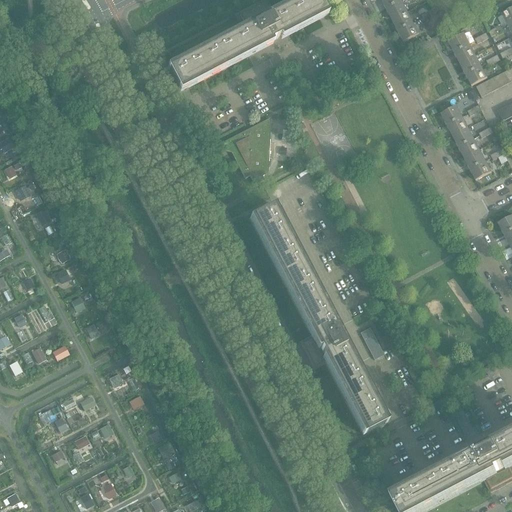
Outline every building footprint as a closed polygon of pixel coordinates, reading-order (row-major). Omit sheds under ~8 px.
[(178,92),(327,14),(319,0),(298,0),(272,14),(267,4),(243,16),(248,27),(167,69),(168,71),(178,92)] [(402,3),(400,0),(380,0),(386,11),(402,3)] [(407,13),(402,3),(386,11),(392,21),(407,13)] [(507,26),(511,23),(511,9),(502,15),(507,26)] [(413,24),(407,13),(392,21),(398,32),(413,24)] [(404,43),(419,35),(413,24),(398,32),(404,43)] [(454,54),(469,46),(463,35),(448,43),(454,54)] [(475,57),(469,46),(454,54),(460,65),(475,57)] [(509,56),(506,51),(501,54),(503,59),(509,56)] [(492,59),(494,64),(500,61),(497,56),(492,59)] [(481,68),(475,57),(460,65),(466,76),(481,68)] [(481,68),(466,76),(472,87),(487,79),(481,68)] [(511,80),(507,72),(502,74),(508,85),(511,83),(511,80)] [(502,74),(497,77),(502,88),(508,85),(502,74)] [(497,77),(492,80),(497,91),(502,88),(497,77)] [(492,93),(497,91),(492,80),(486,83),(492,93)] [(486,83),(481,85),(487,96),(492,93),(486,83)] [(476,88),(482,99),(487,96),(481,85),(476,88)] [(503,122),(511,117),(511,105),(499,113),(503,122)] [(481,112),(479,106),(473,109),(476,114),(481,112)] [(462,118),(457,107),(441,115),(447,126),(462,118)] [(476,114),(473,109),(467,112),(470,117),(476,114)] [(468,129),(462,118),(447,126),(452,137),(468,129)] [(268,120),(250,129),(217,146),(218,147),(218,150),(227,150),(229,149),(231,153),(245,180),(250,177),(252,182),(265,176),(265,169),(268,169),(270,134),(267,134),(267,124),(266,122),(268,121),(268,120)] [(474,140),(468,129),(452,137),(458,148),(474,140)] [(480,151),(474,140),(458,148),(464,159),(480,151)] [(11,148),(8,142),(2,145),(5,151),(11,148)] [(485,163),(480,151),(464,159),(470,171),(485,163)] [(491,174),(485,163),(470,171),(476,182),(491,174)] [(15,175),(12,168),(5,171),(9,179),(15,175)] [(252,182),(255,186),(264,181),(262,177),(260,178),(252,182)] [(29,197),(25,188),(16,193),(21,202),(29,197)] [(365,435),(383,426),(385,425),(385,424),(387,423),(274,207),(272,208),(272,207),(252,218),(250,220),(312,338),(302,344),(315,368),(325,363),(363,436),(365,435)] [(44,213),(36,217),(41,227),(49,223),(44,213)] [(511,230),(511,216),(498,224),(504,235),(511,230)] [(51,226),(46,229),(50,236),(55,233),(51,226)] [(6,236),(1,239),(5,247),(11,244),(6,236)] [(0,262),(10,257),(7,252),(0,255),(0,262)] [(64,252),(57,256),(62,266),(69,262),(64,252)] [(56,275),(61,285),(70,281),(65,271),(56,275)] [(30,281),(23,285),(26,292),(34,288),(30,281)] [(8,291),(3,294),(8,303),(12,300),(8,291)] [(84,310),(80,300),(71,304),(76,314),(84,310)] [(45,307),(39,311),(45,322),(51,319),(45,307)] [(26,326),(21,317),(15,320),(19,329),(26,326)] [(93,326),(85,330),(91,340),(99,336),(93,326)] [(383,353),(370,329),(361,334),(373,358),(375,361),(384,356),(383,353)] [(0,352),(9,347),(4,339),(0,341),(0,352)] [(65,349),(53,355),(58,363),(69,357),(65,349)] [(32,355),(37,364),(45,360),(39,351),(32,355)] [(27,354),(22,357),(27,366),(32,364),(27,354)] [(10,367),(15,376),(21,372),(16,364),(10,367)] [(114,389),(123,385),(118,375),(109,379),(114,389)] [(133,379),(128,382),(133,393),(139,390),(133,379)] [(143,406),(139,397),(129,402),(134,411),(143,406)] [(94,404),(91,398),(80,403),(83,410),(94,404)] [(61,419),(54,423),(61,434),(67,430),(61,419)] [(105,439),(112,436),(107,426),(100,430),(105,439)] [(150,436),(154,444),(164,439),(160,431),(150,436)] [(511,435),(392,499),(393,501),(392,501),(397,511),(426,511),(485,481),(491,491),(511,480),(511,472),(510,468),(511,467),(511,435)] [(77,448),(88,443),(85,437),(74,442),(77,448)] [(166,445),(158,449),(163,459),(171,455),(166,445)] [(51,456),(54,461),(62,456),(60,452),(51,456)] [(123,471),(127,477),(133,474),(129,468),(123,471)] [(172,484),(181,479),(178,474),(169,478),(172,484)] [(102,489),(107,498),(115,494),(110,485),(102,489)] [(11,507),(19,503),(15,495),(7,499),(11,507)] [(80,499),(85,508),(92,504),(87,495),(80,499)] [(155,511),(160,511),(164,510),(158,499),(151,503),(155,511)] [(194,511),(200,508),(197,501),(190,505),(194,511)]
